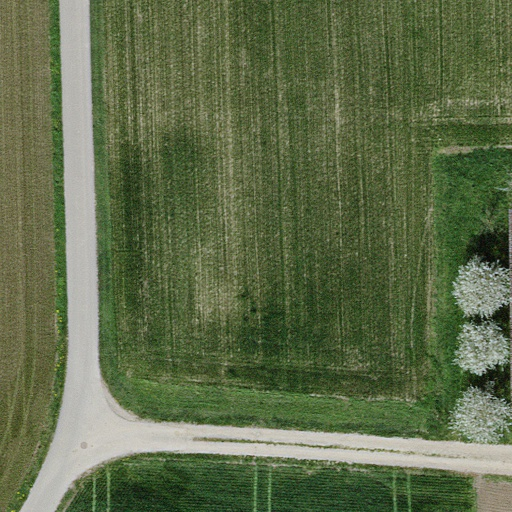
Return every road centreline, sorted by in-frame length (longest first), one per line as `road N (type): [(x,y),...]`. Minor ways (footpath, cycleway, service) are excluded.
road 1 (residential): [(36,511),(74,428),(80,326),(71,0)]
road 2 (track): [(74,428),(511,463)]
